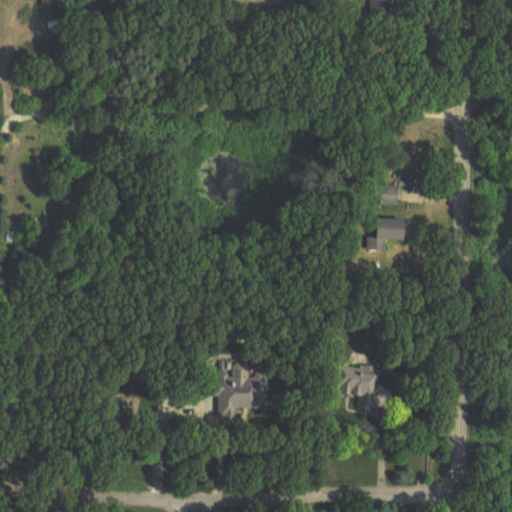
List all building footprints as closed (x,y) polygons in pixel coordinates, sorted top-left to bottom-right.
[(371,0),(372,19),(392,19),(391,0),(371,0)] [(381,206),(398,206),(398,188),(381,188),(381,206)] [(409,221),(369,219),(368,252),(387,252),(387,241),(408,242),(409,221)] [(212,398),(218,398),(217,421),(245,422),(246,411),(263,411),(263,379),(250,379),(250,366),(233,366),(232,373),(213,373),(212,398)] [(341,366),(338,396),(376,400),(379,369),(341,366)]
